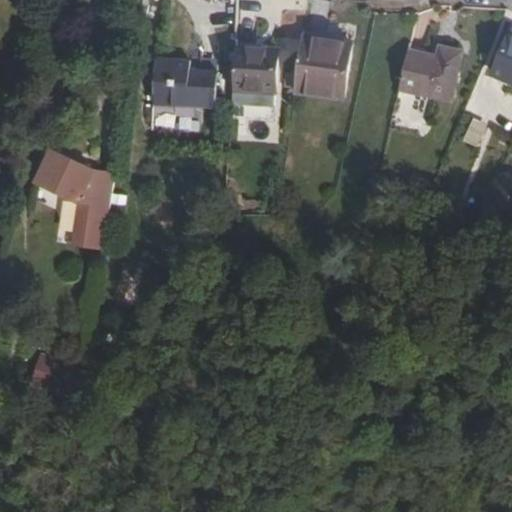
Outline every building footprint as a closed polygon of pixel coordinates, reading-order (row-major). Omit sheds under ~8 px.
[(358,38),(309,29),(308,36),(357,44),(358,38)] [(357,44),(308,36),(299,90),(349,97),(357,44)] [(511,37),(497,73),(511,79),(511,37)] [(241,83),(280,84),(284,43),(243,40),(241,83)] [(442,57),(411,51),(403,88),(436,95),(454,99),(465,52),(444,47),(442,57)] [(194,62),(158,61),(158,103),(219,106),(220,73),(193,72),(194,62)] [(280,95),(280,84),(241,83),(240,93),(280,95)] [(403,88),(399,103),(433,111),(436,95),(403,88)] [(483,146),(492,125),(477,118),(467,139),(483,146)] [(75,243),(108,249),(123,163),(51,150),(44,187),(84,194),(75,243)] [(191,230),(199,238),(213,225),(204,216),(191,230)]
